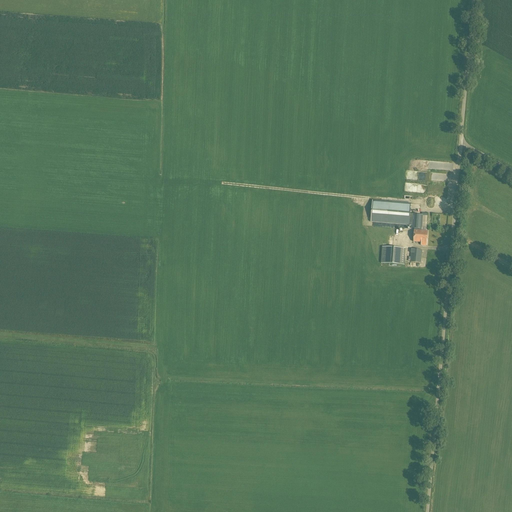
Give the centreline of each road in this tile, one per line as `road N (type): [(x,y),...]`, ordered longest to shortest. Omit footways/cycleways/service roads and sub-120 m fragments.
road 1 (unclassified): [(427,511),(460,144)]
road 2 (unclassified): [(460,144),(473,0)]
